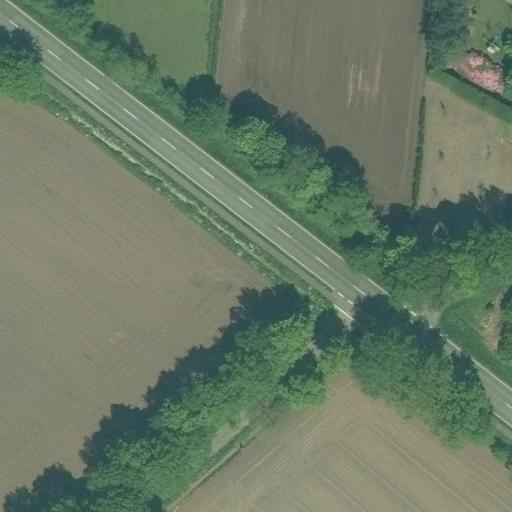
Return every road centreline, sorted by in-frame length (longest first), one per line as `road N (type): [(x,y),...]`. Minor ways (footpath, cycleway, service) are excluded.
road 1 (primary): [(382,313),(0,18)]
road 2 (unclassified): [(154,511),(382,313)]
road 3 (primary): [(511,413),(382,313)]
road 4 (unclassified): [(511,266),(382,313)]
